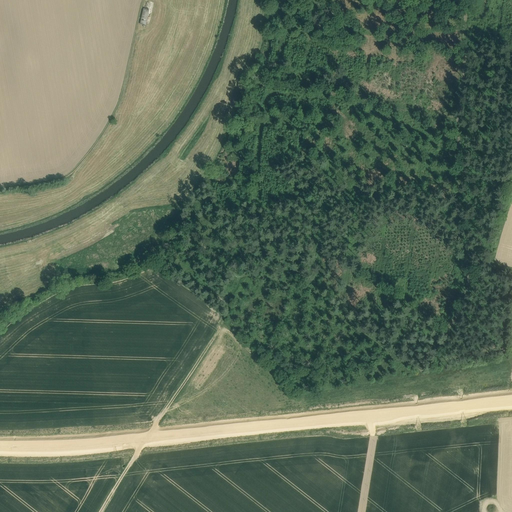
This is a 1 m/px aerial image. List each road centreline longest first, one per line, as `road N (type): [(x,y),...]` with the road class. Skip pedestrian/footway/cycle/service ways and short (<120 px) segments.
road 1 (secondary): [(0,446),(511,401)]
road 2 (track): [(102,511),(224,318),(239,278),(260,276)]
road 3 (track): [(0,188),(62,177),(92,149),(119,100),(144,0)]
